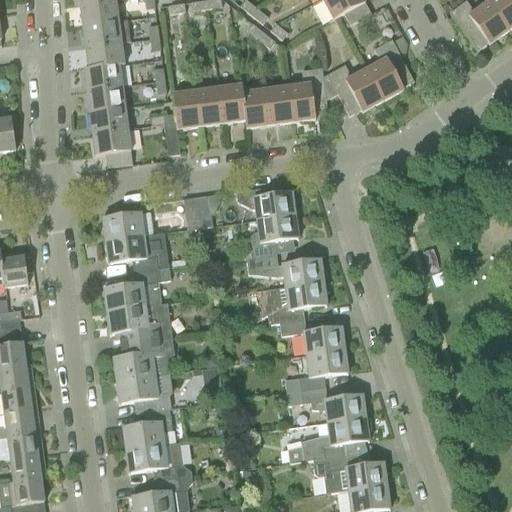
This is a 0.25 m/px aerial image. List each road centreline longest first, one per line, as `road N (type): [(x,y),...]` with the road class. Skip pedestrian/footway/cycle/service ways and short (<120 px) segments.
road 1 (residential): [(440,511),(330,168)]
road 2 (residential): [(93,511),(53,202)]
road 3 (residential): [(53,202),(330,168)]
road 4 (residential): [(53,202),(44,0)]
road 5 (residential): [(330,168),(391,159),(464,107)]
road 6 (residential): [(464,107),(405,0)]
